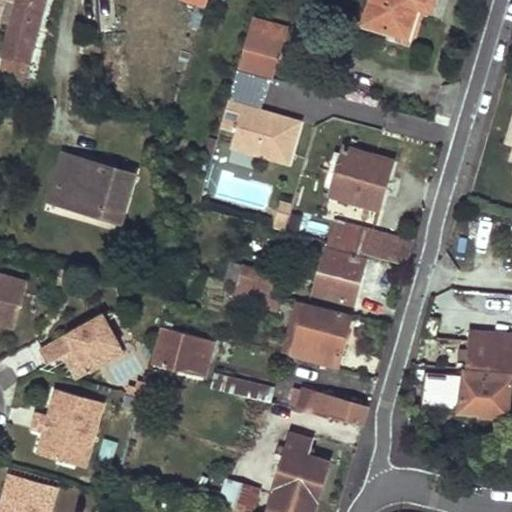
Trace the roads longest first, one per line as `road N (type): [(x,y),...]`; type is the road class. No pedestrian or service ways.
road 1 (residential): [(502,0),(387,400),(382,489)]
road 2 (residential): [(511,505),(402,485),(382,489)]
